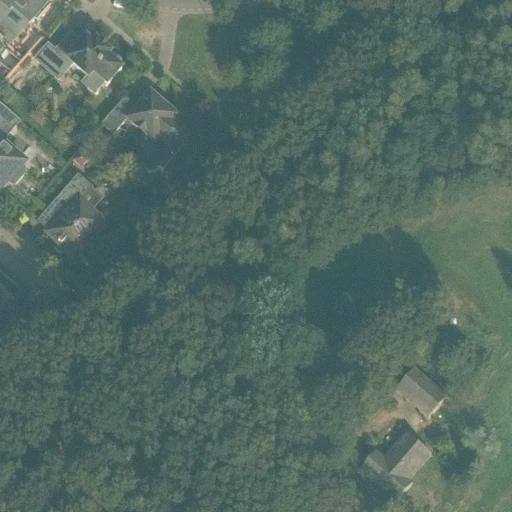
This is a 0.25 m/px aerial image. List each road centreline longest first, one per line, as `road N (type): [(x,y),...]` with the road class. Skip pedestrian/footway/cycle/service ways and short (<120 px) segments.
road 1 (track): [(132,271),(321,431),(355,437),(390,414)]
road 2 (residential): [(0,344),(48,292),(0,249)]
